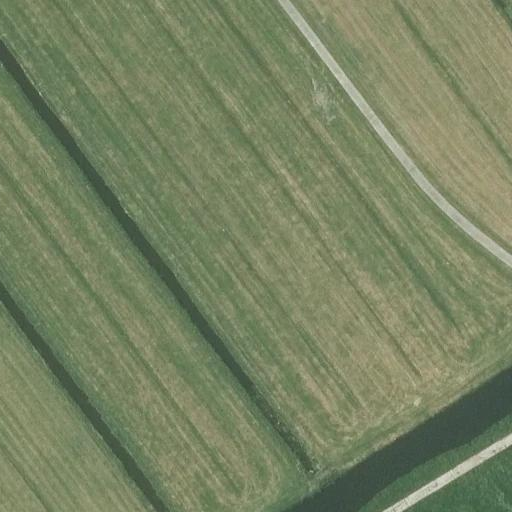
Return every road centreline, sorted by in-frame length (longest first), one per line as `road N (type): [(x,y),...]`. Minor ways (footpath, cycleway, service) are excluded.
road 1 (track): [(511,263),(421,184),(285,0)]
road 2 (track): [(391,511),(511,440)]
